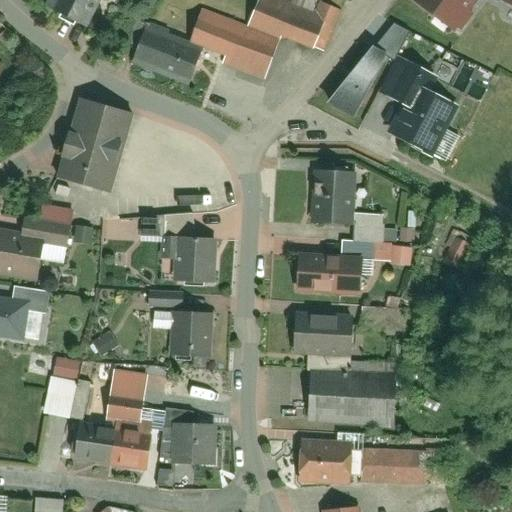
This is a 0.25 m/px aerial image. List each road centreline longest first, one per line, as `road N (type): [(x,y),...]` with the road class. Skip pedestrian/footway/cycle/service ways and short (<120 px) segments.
road 1 (residential): [(267,499),(250,420),(254,197),(246,161)]
road 2 (residential): [(267,499),(0,477)]
road 3 (residential): [(246,161),(383,0)]
road 4 (residential): [(246,161),(225,133),(78,74)]
road 5 (residential): [(78,74),(52,140),(0,178)]
